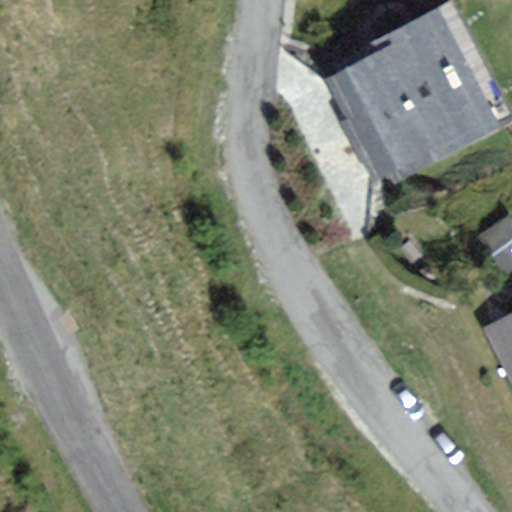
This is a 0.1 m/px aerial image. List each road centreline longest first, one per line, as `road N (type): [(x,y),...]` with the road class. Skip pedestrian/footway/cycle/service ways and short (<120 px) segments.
road 1 (residential): [(462,511),(290,294),(240,142),(257,0)]
road 2 (residential): [(0,285),(26,359),(132,511)]
